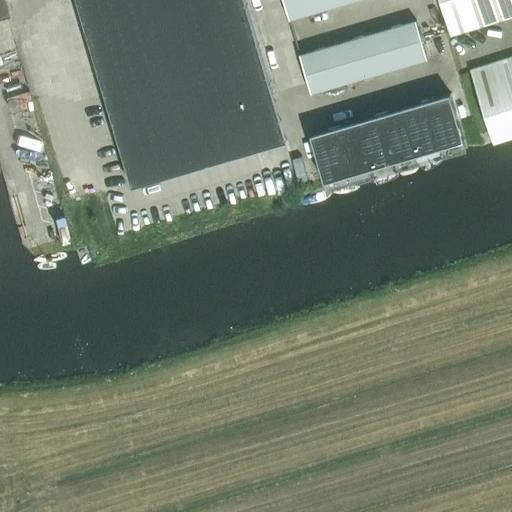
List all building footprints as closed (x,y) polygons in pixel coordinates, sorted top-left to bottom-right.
[(0,0),(0,15),(8,13),(4,0),(0,0)] [(245,0),(77,0),(132,185),(287,139),(245,0)] [(284,0),(290,18),(309,13),(305,0),(284,0)] [(305,0),(309,13),(328,7),(326,0),(305,0)] [(511,0),(441,0),(452,34),(511,15),(511,0)] [(416,19),(397,25),(408,63),(428,58),(422,38),(416,19)] [(377,31),(389,69),(408,63),(397,25),(377,31)] [(377,31),(358,36),(369,75),(389,69),(377,31)] [(358,36),(339,42),(350,80),(369,75),(358,36)] [(350,80),(339,42),(319,48),(331,86),(350,80)] [(319,48),(300,54),(311,92),(331,86),(319,48)] [(511,55),(493,62),(511,120),(511,55)] [(511,135),(511,120),(493,62),(471,69),(495,141),(505,137),(511,135)] [(441,146),(464,139),(450,92),(427,99),(441,146)] [(418,153),(441,146),(427,99),(404,106),(418,153)] [(394,160),(418,153),(404,106),(380,112),(394,160)] [(371,166),(394,160),(380,112),(357,119),(371,166)] [(348,173),(371,166),(357,119),(334,126),(348,173)] [(325,180),(348,173),(334,126),(311,133),(325,180)]
